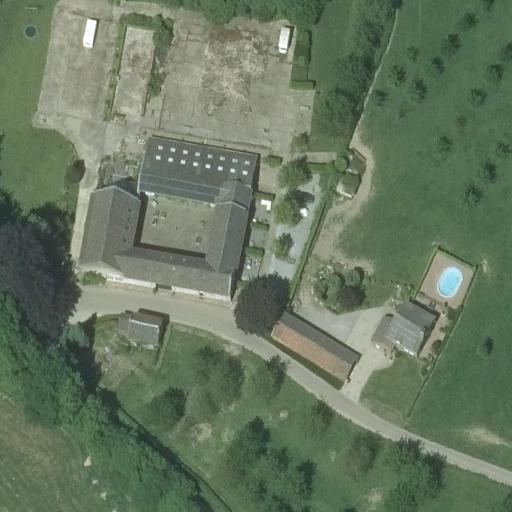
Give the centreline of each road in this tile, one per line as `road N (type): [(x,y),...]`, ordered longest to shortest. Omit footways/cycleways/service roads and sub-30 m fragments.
road 1 (unclassified): [(511,481),(353,413),(208,317),(94,301)]
road 2 (unclassified): [(197,511),(29,352)]
